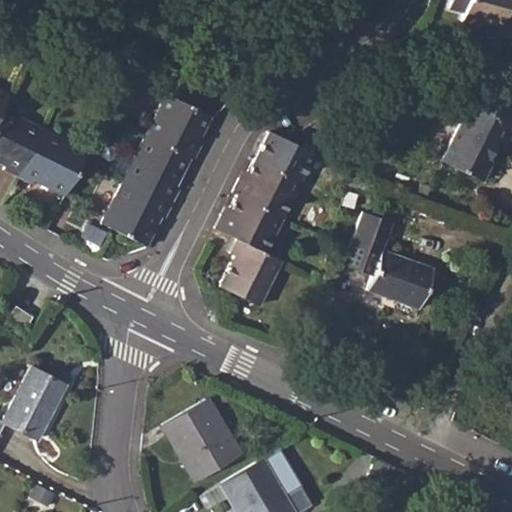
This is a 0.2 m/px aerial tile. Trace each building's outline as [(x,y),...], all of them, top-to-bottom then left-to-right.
[(507,0),(448,0),(447,7),(464,12),(462,19),(500,29),(501,25),(507,0)] [(511,0),(507,0),(501,25),(511,28),(511,0)] [(465,100),(437,158),(479,179),(488,161),(485,160),(492,145),(501,149),(511,126),(511,123),(511,120),(511,99),(477,82),(468,102),(465,100)] [(166,87),(143,132),(189,154),(193,156),(200,139),(196,137),(210,110),(166,87)] [(0,161),(3,162),(1,166),(16,173),(39,126),(0,105),(0,161)] [(39,126),(16,173),(30,181),(32,177),(63,192),(81,156),(84,149),(39,126)] [(238,175),(231,189),(236,192),(280,214),(298,179),(311,151),(267,129),(254,157),(243,178),(238,175)] [(143,132),(121,176),(170,200),(178,184),(174,182),(189,154),(143,132)] [(170,200),(121,176),(99,220),(144,242),(159,212),(163,214),(170,200)] [(342,190),(338,204),(350,207),(353,193),(342,190)] [(220,211),(213,225),(236,237),(262,250),(280,214),(236,192),(225,214),(220,211)] [(369,274),(364,288),(415,306),(429,267),(402,257),(378,249),(388,221),(359,211),(341,264),(369,274)] [(262,250),(236,237),(229,251),(233,252),(218,283),(255,302),(279,258),(262,250)] [(12,306),(3,320),(19,331),(28,317),(12,306)] [(27,366),(0,419),(0,422),(32,439),(60,383),(27,366)] [(202,398),(159,423),(192,480),(236,455),(202,398)] [(272,451),(218,482),(235,511),(297,511),(305,508),(272,451)] [(373,464),(367,477),(374,480),(380,469),(373,464)]
